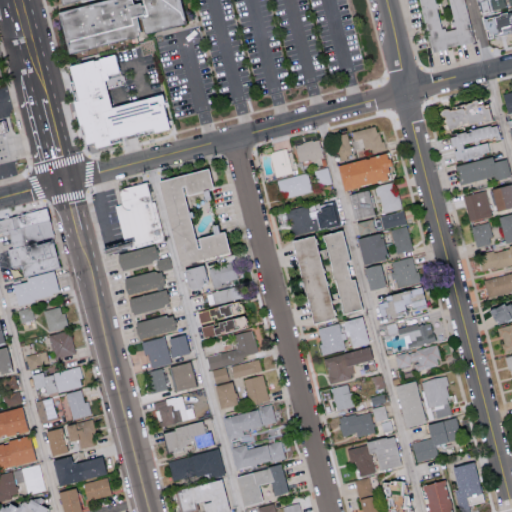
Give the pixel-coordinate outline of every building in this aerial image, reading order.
[(182,27),(176,0),(131,0),(132,2),(128,3),(127,0),(103,0),(56,9),(64,50),(182,27)] [(417,0),(429,52),(471,42),(462,0),(417,0)] [(511,0),(476,0),(479,12),(511,5),(511,0)] [(511,11),(480,18),(484,37),(511,31),(511,11)] [(158,96),(107,106),(101,76),(115,73),(111,55),(66,65),(73,101),(71,101),(80,145),(90,143),(92,148),(109,144),(108,139),(149,130),(150,133),(165,129),(158,96)] [(511,90),(501,93),(506,114),(511,112),(511,90)] [(491,118),(487,103),(475,106),(474,101),(437,111),(443,132),(491,118)] [(449,135),(455,159),(488,151),(485,139),(498,136),(495,124),(449,135)] [(18,125),(27,160),(17,163),(0,166),(0,130),(16,126),(18,125)] [(352,138),(362,137),(364,150),(381,148),(378,125),(351,129),(352,138)] [(352,155),(346,132),(332,136),(338,159),(352,155)] [(295,147),(302,145),(302,143),(312,140),(312,142),(318,141),(323,158),(299,164),(295,147)] [(292,172),(285,147),(268,152),(275,176),(292,172)] [(338,167),(386,155),(388,160),(390,159),(392,166),(388,167),(391,180),(345,192),(338,167)] [(509,173),(504,157),(491,160),(490,155),(454,164),(459,185),(509,173)] [(156,178),(175,262),(226,250),(221,229),(192,236),(182,194),(202,189),(201,188),(210,186),(205,166),(156,178)] [(277,181),(308,173),(312,192),(282,200),(277,181)] [(168,239),(142,245),(139,246),(134,247),(134,245),(133,240),(129,240),(126,232),(116,188),(128,185),(138,182),(152,178),(154,184),(168,239)] [(401,207),(394,181),(375,186),(382,213),(401,207)] [(488,187),(494,209),(511,204),(511,186),(510,181),(488,187)] [(371,214),(368,189),(349,191),(353,216),(371,214)] [(489,216),(486,190),(464,193),(467,219),(489,216)] [(286,209),(291,233),(336,224),(331,201),(314,204),(317,216),(309,218),(306,204),(286,209)] [(383,228),(406,223),(403,210),(379,216),(383,228)] [(503,242),(511,240),(511,211),(496,215),(503,242)] [(49,227),(18,234),(17,232),(15,221),(17,220),(46,213),(49,227)] [(357,224),(373,220),(375,232),(359,236),(357,224)] [(474,246),(492,242),(487,221),(470,225),(474,246)] [(14,235),(8,237),(0,238),(0,225),(11,223),(14,235)] [(396,252),(411,249),(406,225),(390,229),(396,252)] [(18,253),(12,254),(10,247),(8,237),(14,235),(17,234),(18,234),(49,227),(52,241),(47,242),(47,245),(44,246),(18,253)] [(346,259),(339,228),(322,232),(339,311),(358,307),(351,276),(347,277),(343,260),(346,259)] [(361,262),(385,258),(381,232),(357,236),(361,262)] [(331,316),(312,233),(290,238),(309,321),(331,316)] [(511,263),(511,264),(511,244),(477,253),(481,271),(511,263)] [(156,261),(153,245),(116,250),(118,266),(156,261)] [(51,246),(57,272),(24,280),(22,270),(18,271),(12,272),(8,256),(18,254),(51,246)] [(171,267),(168,256),(155,259),(157,270),(171,267)] [(396,286),(418,282),(413,256),(391,260),(396,286)] [(206,291),(208,303),(240,296),(233,261),(208,266),(212,285),(230,281),(231,286),(206,291)] [(385,285),(379,262),(362,267),(368,289),(385,285)] [(204,283),(199,263),(182,267),(188,287),(204,283)] [(121,278),(125,293),(163,283),(159,268),(121,278)] [(57,293),(53,269),(24,275),(25,280),(11,283),(15,302),(57,293)] [(511,289),(511,271),(483,279),(487,296),(511,289)] [(379,314),(388,312),(389,316),(404,313),(402,306),(411,304),(412,310),(425,307),(420,285),(389,292),(390,298),(376,301),(379,314)] [(130,312),(168,305),(165,289),(127,296),(130,312)] [(511,298),(488,309),(493,323),(511,315),(511,314),(511,298)] [(196,310),(200,324),(199,324),(203,336),(245,324),(237,299),(196,310)] [(47,330),(66,325),(60,305),(42,310),(47,330)] [(175,327),(171,312),(133,322),(137,338),(175,327)] [(345,323),(362,318),(369,343),(352,348),(345,323)] [(389,335),(398,332),(395,321),(386,324),(389,335)] [(407,345),(434,340),(430,321),(397,327),(399,336),(405,335),(407,345)] [(511,322),(498,326),(504,351),(511,348),(511,322)] [(318,330),(338,324),(341,335),(345,334),(347,340),(342,341),(344,346),(342,347),(343,350),(321,356),(319,346),(322,345),(318,330)] [(74,353),(69,329),(48,334),(53,358),(74,353)] [(256,351),(252,329),(234,332),(237,349),(206,354),(208,367),(245,360),(243,354),(256,351)] [(167,336),(170,355),(187,352),(184,333),(167,336)] [(143,340),(149,367),(170,362),(164,335),(143,340)] [(0,346),(0,371),(10,369),(4,345),(0,346)] [(395,356),(408,353),(408,354),(416,352),(415,351),(437,345),(441,359),(437,360),(439,367),(416,373),(414,365),(418,364),(417,360),(410,362),(411,366),(398,369),(395,356)] [(324,360),(369,348),(372,360),(353,366),(355,375),(352,376),(353,380),(330,386),(327,377),(329,377),(324,360)] [(47,363),(44,350),(24,355),(28,368),(47,363)] [(231,375),(260,372),(259,360),(230,363),(231,375)] [(83,385),(79,366),(42,375),(41,370),(30,373),(34,388),(44,386),(46,394),(83,385)] [(167,387),(161,366),(145,371),(150,392),(167,387)] [(214,382),(229,379),(226,366),(211,369),(214,382)] [(250,403),(268,399),(262,373),(244,378),(250,403)] [(7,390),(17,388),(15,375),(4,377),(7,390)] [(452,413),(444,375),(422,380),(430,418),(452,413)] [(218,407),(236,402),(230,380),(213,385),(218,407)] [(394,383),(401,426),(423,422),(416,380),(394,383)] [(353,405),(347,383),(330,387),(335,410),(353,405)] [(65,392),(71,418),(90,414),(87,400),(83,401),(81,389),(65,392)] [(21,401),(18,390),(3,394),(6,406),(21,401)] [(161,425),(194,417),(191,407),(185,409),(181,394),(155,401),(161,425)] [(55,419),(52,397),(36,399),(38,421),(55,419)] [(386,418),(384,404),(371,407),(373,420),(386,418)] [(275,421),(272,405),(222,414),(227,438),(242,435),(241,428),(275,421)] [(0,410),(0,435),(26,430),(21,406),(0,410)] [(339,419),(355,415),(355,418),(370,414),(375,433),(357,438),(356,434),(344,437),(339,419)] [(435,442),(460,437),(456,416),(425,423),(428,438),(411,442),(415,461),(438,456),(435,442)] [(75,421),(64,423),(68,440),(77,438),(79,448),(96,444),(90,418),(75,421)] [(212,442),(209,430),(203,431),(201,421),(162,429),(166,449),(192,443),(193,447),(212,442)] [(50,454),(65,450),(59,426),(44,430),(50,454)] [(0,441),(0,467),(34,459),(29,435),(0,441)] [(366,443),(386,437),(387,439),(393,437),(400,466),(381,471),(377,453),(369,455),(366,443)] [(235,468),(284,456),(280,439),(245,448),(244,442),(230,446),(235,468)] [(347,451),(366,446),(368,456),(371,455),(376,473),(359,477),(355,463),(351,464),(347,451)] [(207,471),(209,476),(224,472),(217,447),(168,460),(173,480),(207,471)] [(57,484),(105,472),(100,454),(70,462),(69,454),(50,459),(57,484)] [(450,465),(458,511),(461,511),(469,511),(467,503),(481,500),(473,460),(450,465)] [(241,504),(261,500),(257,483),(269,481),(272,493),(287,490),(281,463),(235,474),(241,504)] [(45,489),(39,464),(0,472),(0,498),(18,495),(16,483),(24,481),(27,493),(45,489)] [(85,500),(110,494),(106,476),(81,482),(85,500)] [(377,511),(370,476),(353,480),(360,511),(377,511)] [(174,489),(179,511),(183,511),(196,509),(195,502),(202,500),(204,511),(218,511),(228,510),(221,478),(174,489)] [(409,511),(405,478),(383,480),(386,511),(409,511)] [(428,511),(452,511),(442,478),(421,484),(428,511)] [(61,511),(68,511),(80,509),(74,486),(56,490),(61,511)] [(300,511),(298,501),(284,505),(286,511),(300,511)] [(274,511),(273,502),(257,506),(258,511),(274,511)]
